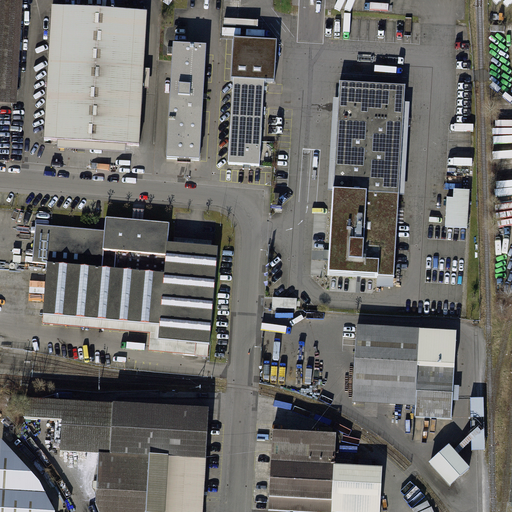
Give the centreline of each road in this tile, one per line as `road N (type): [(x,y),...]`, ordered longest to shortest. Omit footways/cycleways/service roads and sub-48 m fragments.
road 1 (residential): [(233,511),(248,199),(0,177)]
road 2 (unknown): [(242,371),(0,324)]
road 3 (unknown): [(139,176),(157,22),(140,0)]
road 4 (unknown): [(49,0),(36,12),(24,166)]
road 5 (unknown): [(206,182),(218,71),(216,40),(200,25)]
